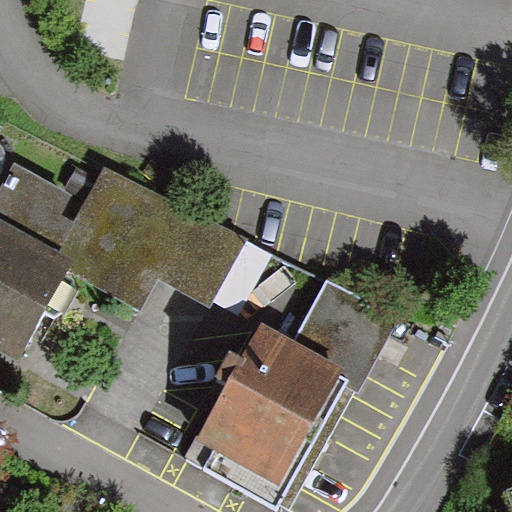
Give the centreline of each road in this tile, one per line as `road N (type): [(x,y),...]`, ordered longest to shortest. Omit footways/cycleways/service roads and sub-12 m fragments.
road 1 (residential): [(410,511),(511,315)]
road 2 (residential): [(173,511),(0,414)]
